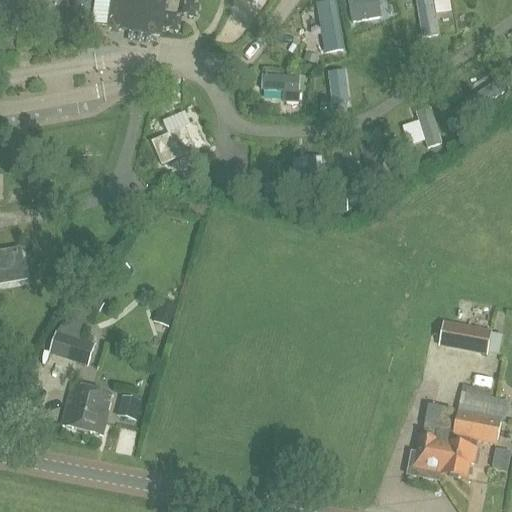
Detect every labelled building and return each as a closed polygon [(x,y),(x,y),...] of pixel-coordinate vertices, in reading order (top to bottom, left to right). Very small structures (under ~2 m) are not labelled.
[(113,0),(109,29),(160,36),(165,0),(113,0)] [(448,20),(457,20),(456,1),(431,2),(433,48),(450,48),(448,20)] [(336,2),(318,5),(327,55),(344,52),(336,2)] [(318,57),(306,54),(304,62),(315,66),(318,57)] [(114,67),(94,71),(96,81),(116,77),(114,67)] [(299,104),(300,78),(262,76),(261,91),(282,92),(281,103),(299,104)] [(358,111),(357,78),(344,79),(346,112),(358,111)] [(50,118),(81,116),(80,104),(50,106),(50,118)] [(407,164),(401,167),(404,175),(411,172),(407,164)] [(352,201),(343,201),(343,214),(352,214),(352,201)] [(3,254),(0,254),(0,285),(8,284),(25,281),(20,251),(3,254)] [(94,309),(99,313),(104,304),(99,301),(94,309)] [(161,303),(154,324),(166,328),(174,308),(161,303)] [(439,349),(487,357),(487,355),(499,357),(502,336),(442,326),(439,349)] [(51,356),(89,367),(95,347),(88,346),(58,336),(51,356)] [(408,476),(440,483),(441,476),(468,481),(471,464),(475,465),(478,450),(476,450),(478,442),(498,446),(502,425),(505,425),(510,403),(490,399),(492,392),(464,386),(453,436),(449,435),(454,412),(429,407),(423,439),(420,438),(417,454),(412,453),(408,476)] [(62,427),(103,437),(109,414),(108,413),(112,397),(72,387),(62,427)] [(119,419),(137,424),(142,402),(124,398),(122,408),(119,419)]
